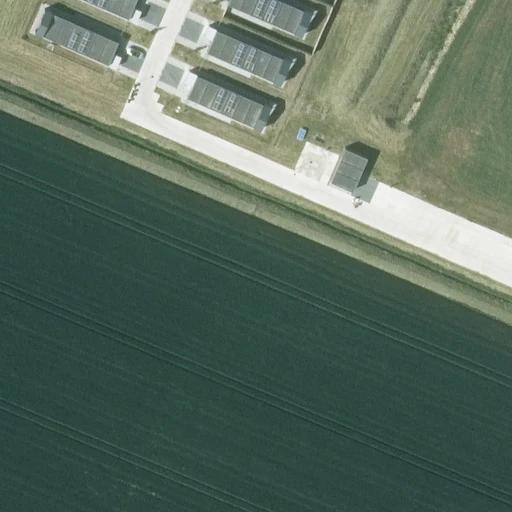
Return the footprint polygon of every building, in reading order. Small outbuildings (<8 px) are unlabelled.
[(88,0),(129,18),(136,0),(88,0)] [(282,0),(229,0),(228,3),(295,32),(305,10),(282,0)] [(134,7),(129,18),(137,21),(141,10),(134,7)] [(52,12),(43,35),(109,63),(119,41),(52,12)] [(212,39),(217,29),(209,25),(205,36),(212,39)] [(217,29),(207,51),(274,80),(283,58),(217,29)] [(114,53),(109,64),(117,67),(121,56),(114,53)] [(193,85),(197,74),(190,71),(185,81),(193,85)] [(198,74),(188,97),(254,126),(264,103),(198,74)] [(345,147),(331,181),(353,190),(360,174),(368,157),(345,147)]
